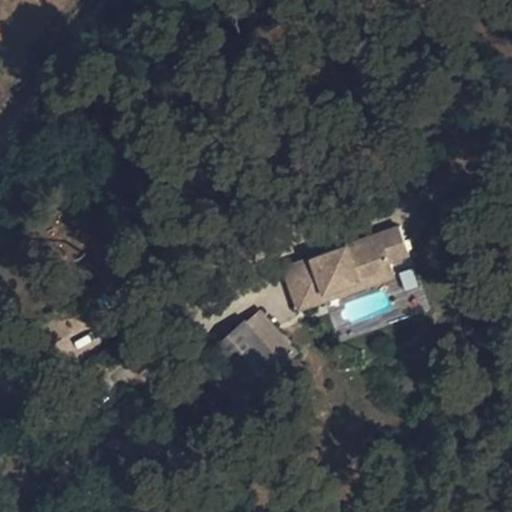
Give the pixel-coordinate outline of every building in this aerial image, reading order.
[(291,282),(301,309),(395,276),(390,262),(411,255),(402,228),(314,259),(319,272),(291,282)] [(287,269),(291,282),(319,272),(314,259),(287,269)] [(249,325),(284,363),(296,352),(289,344),(262,314),(249,325)] [(246,321),(204,358),(242,402),(285,365),(284,363),(249,325),(246,321)] [(166,439),(132,396),(75,442),(108,485),(166,439)]
